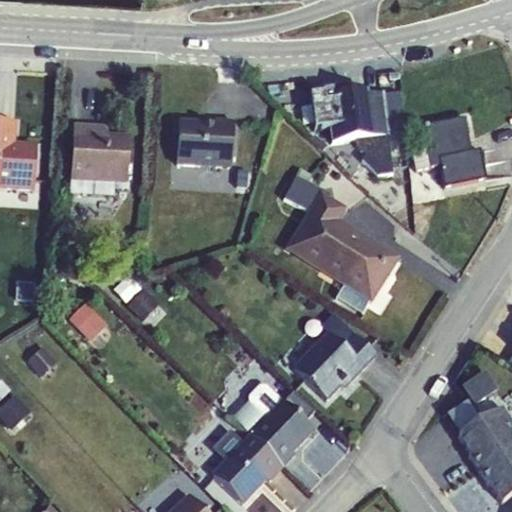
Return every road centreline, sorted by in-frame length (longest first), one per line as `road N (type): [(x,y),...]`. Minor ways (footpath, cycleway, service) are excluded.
road 1 (unclassified): [(380,458),(511,238)]
road 2 (secondary): [(0,28),(198,39)]
road 3 (secondary): [(198,39),(267,47),(370,41)]
road 4 (secondary): [(348,0),(198,39)]
road 5 (secondary): [(370,41),(511,5)]
